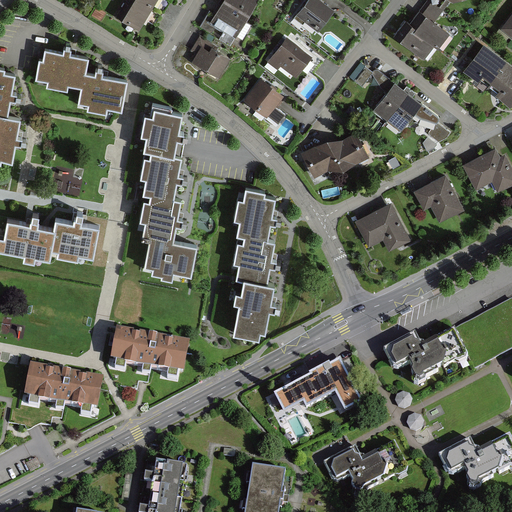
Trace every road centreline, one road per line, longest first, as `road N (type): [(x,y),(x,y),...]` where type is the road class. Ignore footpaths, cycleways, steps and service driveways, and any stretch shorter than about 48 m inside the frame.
road 1 (tertiary): [(363,313),(0,504)]
road 2 (residential): [(321,215),(224,110),(159,69)]
road 3 (residential): [(321,215),(511,118)]
road 4 (tertiary): [(511,237),(363,313)]
road 5 (residential): [(159,69),(44,0)]
